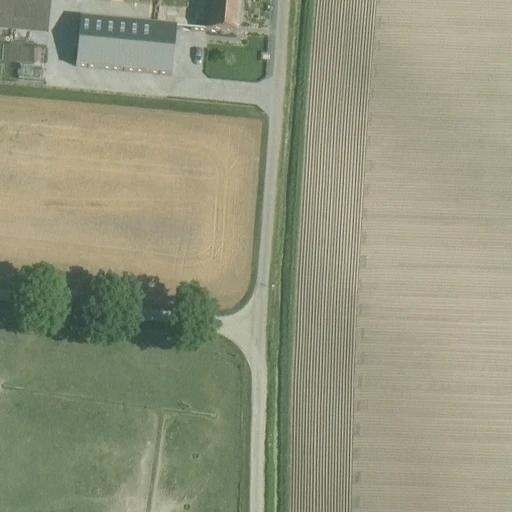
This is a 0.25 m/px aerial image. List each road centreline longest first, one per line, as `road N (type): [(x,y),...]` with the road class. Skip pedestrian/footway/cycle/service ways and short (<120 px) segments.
road 1 (unclassified): [(261,327),(282,0)]
road 2 (unclassified): [(261,327),(0,293)]
road 3 (unclassified): [(255,511),(261,327)]
